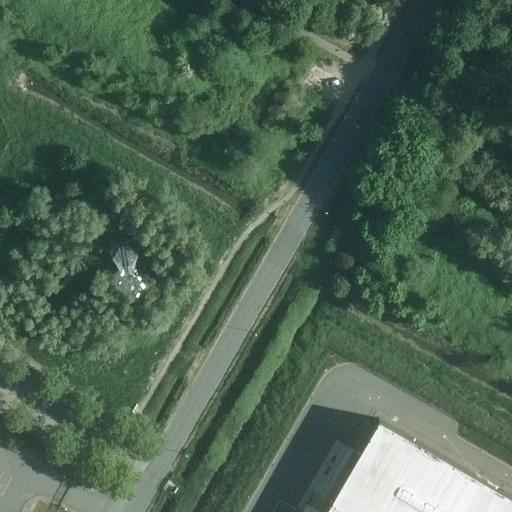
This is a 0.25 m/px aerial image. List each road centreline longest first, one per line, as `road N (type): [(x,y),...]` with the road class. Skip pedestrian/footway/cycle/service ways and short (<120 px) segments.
road 1 (residential): [(162,467),(431,0)]
road 2 (residential): [(0,372),(162,467)]
